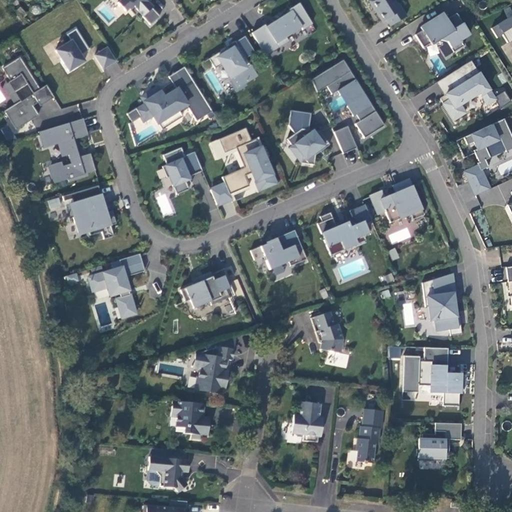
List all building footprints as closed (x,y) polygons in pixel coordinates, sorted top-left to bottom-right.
[(149,0),(120,0),(117,3),(125,12),(128,9),(134,16),(139,11),(143,15),(142,16),(150,25),(159,17),(152,8),(152,7),(150,8),(147,4),(148,3),(147,2),(149,0)] [(386,20),(390,26),(406,16),(398,4),(395,3),(392,0),(370,0),(370,3),(374,10),(376,9),(378,12),(377,14),(382,22),(386,20)] [(264,25),(251,33),(265,56),(288,41),(285,37),(301,28),(302,30),(312,24),(299,3),(289,9),(290,12),(266,27),(264,25)] [(421,31),(415,35),(423,48),(429,44),(431,46),(439,41),(446,42),(453,53),(463,46),(460,41),(469,35),(456,14),(446,20),(442,13),(419,28),(421,31)] [(511,16),(491,28),(497,38),(502,34),(508,43),(511,40),(511,16)] [(89,50),(75,29),(66,35),(70,41),(55,51),(68,72),(84,62),(80,56),(89,50)] [(229,77),(236,89),(256,76),(245,58),(254,53),(244,36),(235,43),(236,46),(229,50),(227,47),(208,59),(214,69),(226,62),(234,74),(229,77)] [(115,61),(107,47),(94,55),(103,69),(115,61)] [(40,106),(53,98),(46,85),(39,89),(19,58),(2,68),(10,81),(8,83),(20,102),(4,111),(15,129),(38,116),(30,103),(36,100),(40,106)] [(316,93),(326,87),(331,95),(337,91),(340,96),(347,91),(353,102),(346,106),(353,117),(355,115),(359,121),(354,124),(364,139),(384,126),(342,60),(311,80),(316,93)] [(465,113),(459,105),(479,93),(487,105),(495,100),(470,61),(437,82),(448,100),(443,104),(453,120),(465,113)] [(208,118),(214,116),(184,68),(169,77),(177,88),(164,95),(157,85),(139,97),(144,104),(127,114),(132,122),(139,118),(143,123),(152,117),(157,125),(159,124),(162,129),(182,116),(179,112),(188,105),(196,120),(206,114),(208,118)] [(443,96),(439,98),(443,104),(448,100),(437,82),(435,83),(443,96)] [(347,91),(340,96),(346,106),(353,102),(347,91)] [(310,114),(290,111),(288,126),(294,134),(286,139),(291,146),(292,147),(296,143),(302,151),(299,152),(302,156),(300,163),(313,165),(315,152),(319,149),(321,151),(329,145),(319,132),(308,130),(310,114)] [(82,119),(41,131),(46,146),(58,142),(63,157),(68,155),(71,164),(62,167),(61,163),(50,166),(55,183),(68,180),(68,182),(88,176),(87,174),(95,171),(89,154),(76,158),(75,153),(77,152),(73,140),(87,135),(82,119)] [(490,158),(485,147),(500,140),(505,152),(511,149),(511,137),(504,119),(463,138),(467,145),(473,142),(477,149),(473,151),(478,163),(477,163),(478,166),(464,172),(475,196),(489,189),(481,171),(488,167),(485,160),(490,158)] [(7,125),(0,128),(7,140),(13,137),(7,125)] [(347,126),(333,132),(342,154),(356,148),(347,126)] [(245,128),(218,140),(224,153),(235,149),(243,168),(221,178),(224,184),(210,190),(216,205),(231,199),(229,195),(249,186),(244,176),(251,173),(259,191),(276,184),(265,158),(263,159),(255,139),(250,141),(245,128)] [(218,140),(209,143),(215,157),(224,153),(218,140)] [(291,146),(289,148),(300,163),(302,156),(299,152),(302,151),(296,143),(292,147),(291,146)] [(202,171),(194,152),(184,156),(180,148),(162,155),(166,165),(162,167),(166,178),(169,177),(176,195),(188,190),(184,180),(189,178),(188,177),(202,171)] [(409,215),(412,220),(423,215),(408,179),(392,186),(395,193),(383,198),(380,191),(369,196),(377,215),(385,212),(389,223),(409,215)] [(65,206),(69,219),(73,218),(77,233),(88,230),(89,236),(101,232),(103,239),(113,236),(110,226),(116,224),(112,211),(102,214),(100,207),(104,206),(98,186),(70,194),(73,204),(65,206)] [(62,197),(65,206),(73,204),(70,194),(62,197)] [(50,210),(61,207),(59,197),(47,200),(50,210)] [(349,211),(352,217),(346,220),(347,223),(340,226),(339,223),(335,224),(330,212),(319,217),(321,222),(317,224),(321,234),(324,233),(326,239),(323,240),(330,255),(357,244),(354,238),(363,235),(368,233),(364,225),(371,222),(364,204),(349,211)] [(88,230),(77,233),(79,239),(89,236),(88,230)] [(276,240),(250,251),(254,260),(263,256),(269,270),(281,265),(280,262),(287,260),(290,266),(306,259),(294,230),(275,238),(276,240)] [(354,238),(357,244),(365,241),(363,235),(354,238)] [(392,261),(399,258),(396,248),(388,251),(392,261)] [(136,314),(124,277),(144,271),(139,254),(111,263),(113,270),(88,277),(92,292),(107,287),(111,286),(114,295),(119,293),(120,297),(116,299),(122,318),(136,314)] [(193,284),(180,290),(185,302),(189,300),(193,309),(209,302),(211,305),(229,298),(225,290),(231,287),(223,269),(210,274),(209,272),(198,277),(200,281),(193,284)] [(66,276),(68,284),(77,281),(75,273),(66,276)] [(392,273),(383,276),(385,283),(394,281),(392,273)] [(452,274),(421,283),(425,307),(427,307),(429,321),(434,320),(436,332),(448,330),(449,336),(461,335),(458,316),(456,317),(454,303),(452,303),(450,294),(454,293),(452,274)] [(389,290),(380,291),(381,299),(390,297),(389,290)] [(333,311),(314,317),(318,330),(322,329),(324,336),(320,337),(321,341),(323,342),(322,348),(341,353),(345,339),(340,323),(337,324),(333,311)] [(233,349),(235,336),(203,346),(204,351),(218,347),(233,349)] [(401,358),(401,346),(389,346),(388,358),(401,358)] [(231,361),(233,349),(218,347),(204,351),(201,352),(200,355),(196,354),(193,368),(199,369),(196,389),(212,392),(213,387),(221,389),(224,389),(227,372),(224,371),(226,360),(231,361)] [(447,348),(423,348),(423,361),(419,361),(419,356),(403,356),(402,392),(418,392),(418,386),(430,387),(429,393),(442,393),(442,406),(458,406),(459,374),(444,374),(444,367),(447,367),(447,348)] [(202,418),(203,404),(177,402),(177,407),(171,407),(170,416),(176,417),(175,427),(184,428),(183,433),(191,434),(190,438),(200,439),(201,435),(207,436),(208,422),(202,422),(202,418)] [(318,418),(320,404),(300,402),(299,415),(293,415),(291,433),(303,435),(302,441),(317,442),(317,436),(318,432),(321,430),(322,421),(319,418),(318,418)] [(379,424),(378,424),(379,411),(363,409),(361,427),(359,426),(358,439),(356,439),(355,451),(357,451),(356,462),(372,463),(374,445),(377,445),(379,424)] [(460,424),(434,423),(434,435),(421,434),(421,439),(421,443),(418,443),(417,449),(415,449),(415,456),(417,456),(417,460),(440,461),(440,459),(448,459),(448,446),(444,446),(445,440),(449,440),(460,440),(460,424)] [(187,471),(188,459),(149,455),(147,469),(154,469),(159,475),(158,485),(174,486),(177,491),(186,484),(182,479),(179,476),(180,470),(183,470),(187,471)]
